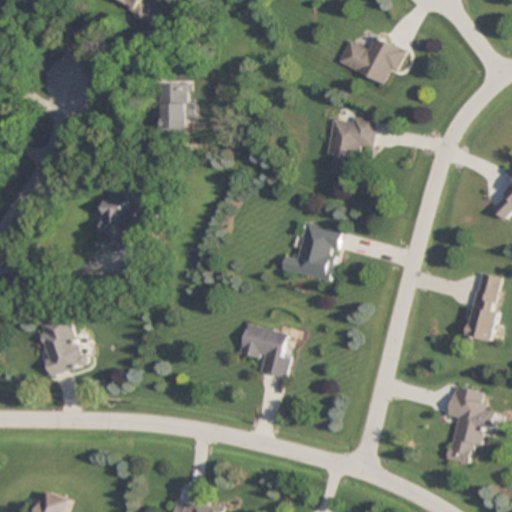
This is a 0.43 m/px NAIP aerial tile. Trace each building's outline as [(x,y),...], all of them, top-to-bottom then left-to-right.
[(159,0),(119,0),(152,29),(170,8),(159,0)] [(341,64),(391,87),(408,49),(378,36),(372,50),(351,40),(341,64)] [(195,121),(194,84),(164,84),(165,131),(191,131),(191,121),(195,121)] [(377,148),(380,120),(355,117),(355,122),(335,120),(330,159),(336,160),(334,174),(360,177),(364,147),(377,148)] [(511,187),(493,207),(509,222),(511,218),(511,187)] [(100,252),(128,252),(128,231),(151,231),(151,209),(128,209),(128,192),(108,192),(109,232),(100,232),(100,252)] [(335,281),(346,231),(309,222),(301,259),(288,257),(285,271),(335,281)] [(505,278),(482,273),(470,338),(494,342),(505,278)] [(88,366),(73,315),(40,325),(54,375),(88,366)] [(290,334),(250,325),(243,354),(266,360),(263,372),(289,378),(293,358),(285,356),(290,334)] [(488,393),(456,385),(448,417),(458,420),(449,460),(469,465),(474,444),(481,446),(486,426),(492,427),(495,413),(485,410),(488,393)] [(70,511),(74,501),(48,492),(40,511),(70,511)]
